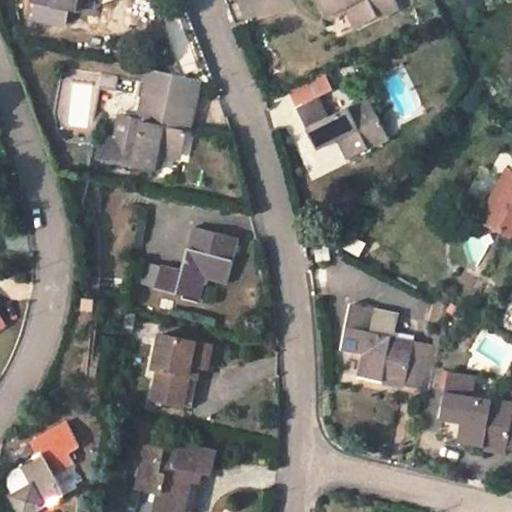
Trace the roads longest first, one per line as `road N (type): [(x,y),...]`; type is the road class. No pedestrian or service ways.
road 1 (residential): [(291,455),(281,252),(250,122),(200,0)]
road 2 (residential): [(0,88),(40,201),(48,259),(46,300),(0,400)]
road 3 (residential): [(291,455),(511,510)]
